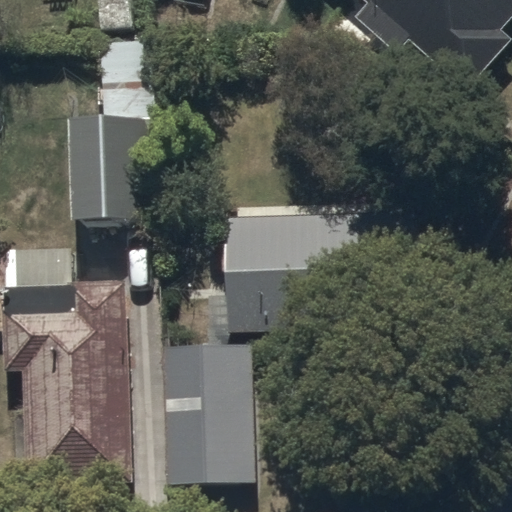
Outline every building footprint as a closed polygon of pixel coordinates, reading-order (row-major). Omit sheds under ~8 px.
[(511,0),(359,0),(384,22),(372,34),(403,63),(413,51),(467,101),(511,52),(511,45),(506,40),(511,32),(511,0)] [(157,47),(102,48),(105,130),(77,131),(81,237),(147,235),(143,128),(160,127),(157,47)] [(419,221),(232,225),(234,340),(421,336),(419,221)] [(77,257),(9,257),(8,386),(26,386),(25,494),(137,495),(138,297),(76,296),(77,257)] [(252,353),(168,355),(172,500),(256,498),(252,353)]
